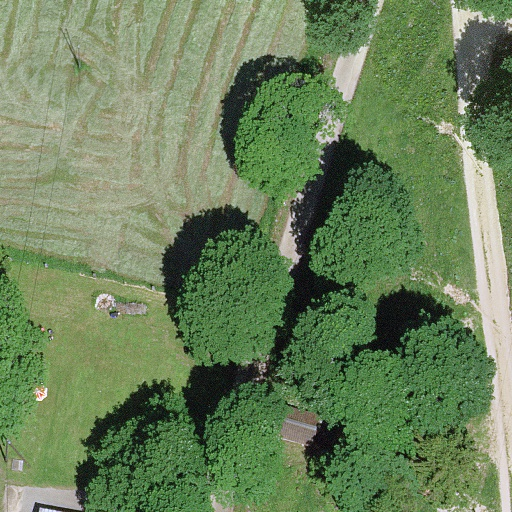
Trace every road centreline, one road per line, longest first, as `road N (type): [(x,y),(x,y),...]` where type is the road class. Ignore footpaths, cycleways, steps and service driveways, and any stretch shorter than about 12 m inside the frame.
road 1 (unclassified): [(226,511),(365,0)]
road 2 (track): [(511,453),(477,190),(465,0)]
